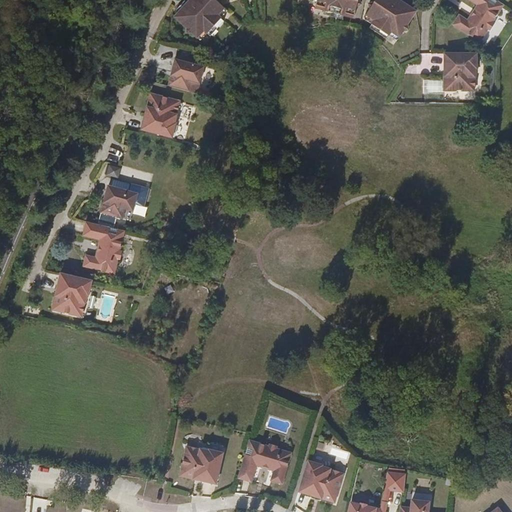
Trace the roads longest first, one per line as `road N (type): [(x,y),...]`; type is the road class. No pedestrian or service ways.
road 1 (residential): [(163,0),(111,127),(25,290)]
road 2 (residential): [(121,0),(0,265)]
road 3 (residential): [(0,471),(62,478),(155,508),(249,501),(282,511)]
